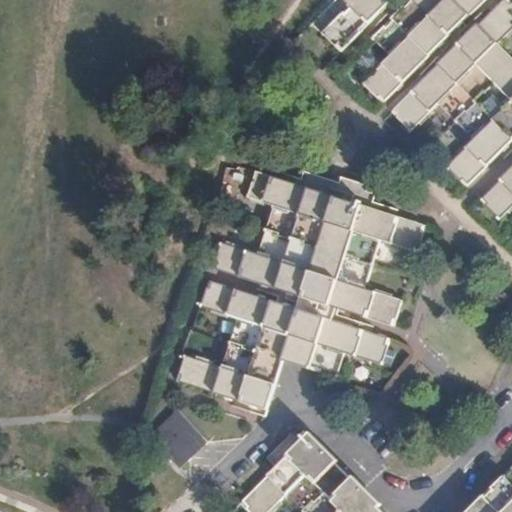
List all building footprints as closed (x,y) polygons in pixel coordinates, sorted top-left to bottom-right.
[(391,0),(344,0),(350,5),(322,33),(340,51),(392,0),(391,0)] [(486,0),(411,0),(407,5),(372,39),(375,41),(376,40),(391,56),(363,84),(366,88),(367,87),(378,98),(380,96),(384,100),(486,0)] [(511,29),(511,1),(510,0),(503,0),(392,111),(408,127),(408,128),(411,131),(438,103),(456,121),(511,64),(511,55),(499,43),(511,29)] [(511,64),(456,121),(474,139),(446,167),(449,170),(451,169),(467,185),(511,140),(511,64)] [(511,167),(480,199),(497,215),(496,216),(499,219),(511,206),(511,167)] [(266,229),(373,263),(381,239),(420,252),(421,248),(419,248),(426,225),(371,207),(376,194),(367,191),(369,186),(362,183),(343,177),(341,183),(306,172),(302,185),(256,171),(249,193),(247,193),(246,197),(274,206),(266,229)] [(365,287),(373,263),(266,229),(258,254),(220,242),(219,246),(221,247),(214,268),(394,326),(403,299),(365,287)] [(230,343),(284,361),(338,378),(339,373),(338,373),(344,354),(383,366),(385,361),(383,361),(390,339),(329,319),(210,281),(201,307),(238,319),(230,343)] [(268,409),(284,361),(230,343),(222,366),(185,354),(184,359),(185,359),(178,380),(268,409)] [(145,434),(177,469),(206,442),(174,408),(145,434)] [(305,511),(346,471),(305,430),(278,457),(282,462),(241,502),(251,511),(269,511),(288,494),(302,508),(301,509),(303,511),(305,511)] [(511,511),(511,467),(466,511),(511,511)] [(381,511),(379,510),(382,507),(346,471),(305,511),(381,511)]
